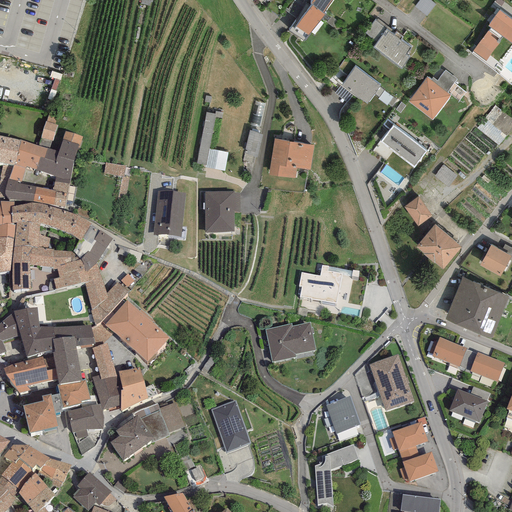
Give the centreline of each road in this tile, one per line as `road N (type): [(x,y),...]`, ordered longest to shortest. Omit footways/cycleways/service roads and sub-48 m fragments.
road 1 (unclassified): [(240,0),(339,131),(406,324)]
road 2 (residential): [(313,400),(274,386),(249,324),(227,316),(184,385),(114,426),(85,471)]
road 3 (residential): [(454,503),(386,488),(346,376)]
road 4 (unclassified): [(406,324),(454,477),(454,503)]
road 5 (residential): [(511,193),(406,324)]
